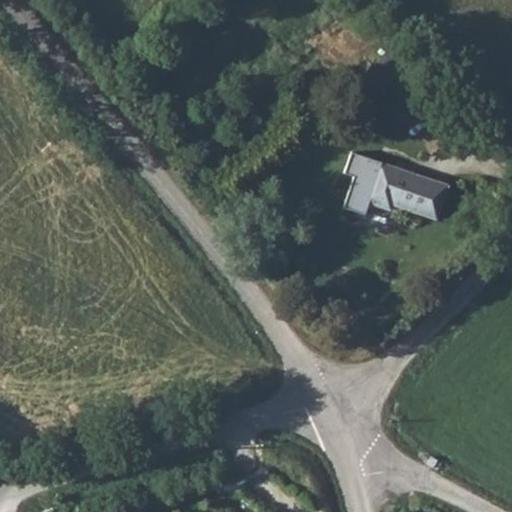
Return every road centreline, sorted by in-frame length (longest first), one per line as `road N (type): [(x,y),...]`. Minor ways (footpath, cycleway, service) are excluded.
road 1 (tertiary): [(9,0),(265,311),(320,402)]
road 2 (unclassified): [(320,402),(0,491)]
road 3 (unclassified): [(320,402),(423,327),(511,240)]
road 4 (unclassified): [(345,464),(372,462),(484,511)]
